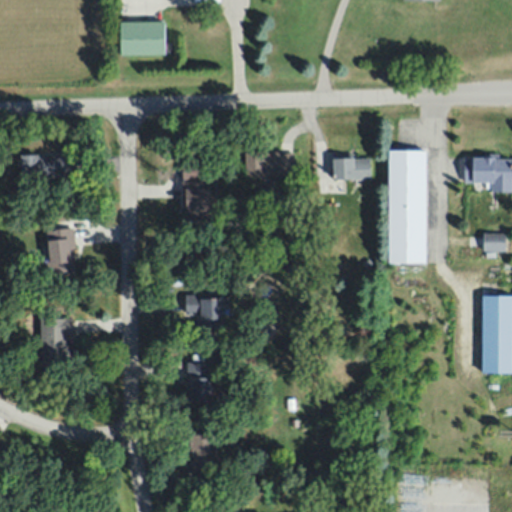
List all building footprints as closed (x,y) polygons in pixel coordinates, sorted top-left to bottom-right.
[(121,23),(164,23),(164,55),(121,55),(121,23)] [(388,150),(425,151),(425,264),(387,264),(388,150)] [(247,176),(246,152),(295,151),(295,175),(247,176)] [(21,155),(71,155),(71,174),(21,175),(21,155)] [(464,155),(511,155),(511,192),(492,192),(492,183),(464,183),(464,155)] [(333,181),(333,158),(371,158),(371,180),(333,181)] [(201,161),(202,181),(206,181),(209,221),(187,223),(186,208),(184,208),(181,163),(201,161)] [(51,261),(47,230),(74,227),(76,245),(73,246),(76,272),(46,276),(44,262),(51,261)] [(505,233),(505,252),(482,251),(483,233),(505,233)] [(212,235),(224,235),(224,244),(212,243),(212,235)] [(360,265),(369,258),(373,263),(364,270),(360,265)] [(286,262),(293,263),(292,271),(285,270),(286,262)] [(199,300),(230,298),(231,309),(221,309),(222,327),(200,328),(200,314),(183,315),(183,293),(199,292),(199,300)] [(511,373),(481,373),(481,296),(511,296),(511,373)] [(43,362),(40,317),(72,315),(74,336),(67,336),(68,360),(43,362)] [(208,359),(213,398),(189,400),(185,362),(208,359)] [(287,399),(296,399),(296,410),(287,410),(287,399)] [(292,418),(299,418),(298,431),(291,430),(292,418)] [(213,433),(218,469),(190,473),(187,447),(190,447),(188,437),(213,433)]
